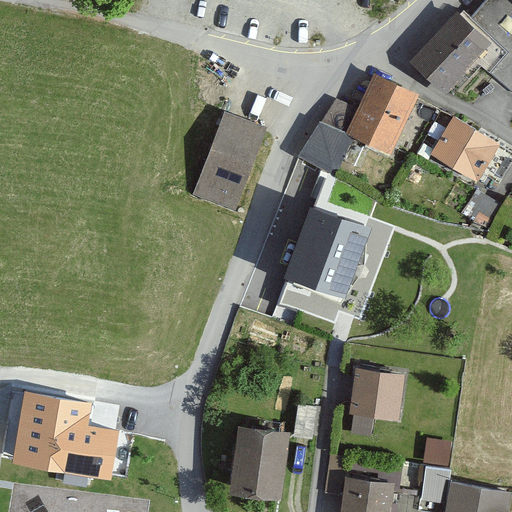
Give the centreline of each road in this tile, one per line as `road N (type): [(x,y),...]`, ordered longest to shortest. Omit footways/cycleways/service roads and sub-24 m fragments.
road 1 (residential): [(311,72),(186,404)]
road 2 (residential): [(311,72),(39,0)]
road 3 (residential): [(186,404),(0,378)]
road 4 (residential): [(311,72),(383,42),(435,0)]
